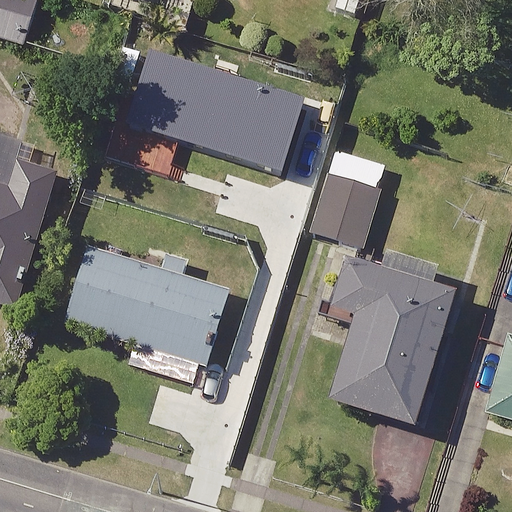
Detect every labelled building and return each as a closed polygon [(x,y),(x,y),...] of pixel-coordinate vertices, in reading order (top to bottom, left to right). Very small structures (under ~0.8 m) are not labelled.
[(37,0),(0,0),(0,38),(22,45),(37,0)] [(11,142),(0,138),(0,302),(15,307),(57,155),(11,142)] [(383,162),(331,150),(312,235),(365,247),(383,162)] [(306,176),(238,157),(221,216),(290,236),(306,176)] [(281,244),(223,228),(209,282),(267,298),(281,244)] [(196,384),(223,291),(182,279),(187,263),(86,233),(59,321),(134,343),(128,363),(196,384)] [(448,292),(338,258),(314,335),(340,343),(323,397),(407,424),(448,292)] [(511,338),(497,334),(474,410),(511,420),(511,338)]
